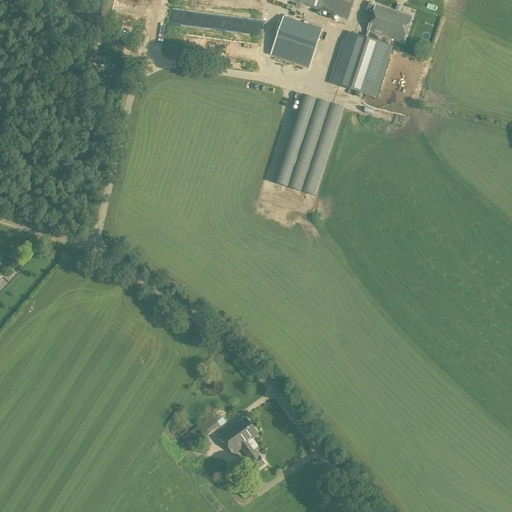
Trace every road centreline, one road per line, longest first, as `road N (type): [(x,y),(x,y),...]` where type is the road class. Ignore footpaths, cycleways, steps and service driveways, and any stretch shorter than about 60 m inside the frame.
road 1 (unclassified): [(357,511),(268,385),(210,326),(120,267),(0,223)]
road 2 (unknown): [(89,256),(134,66)]
